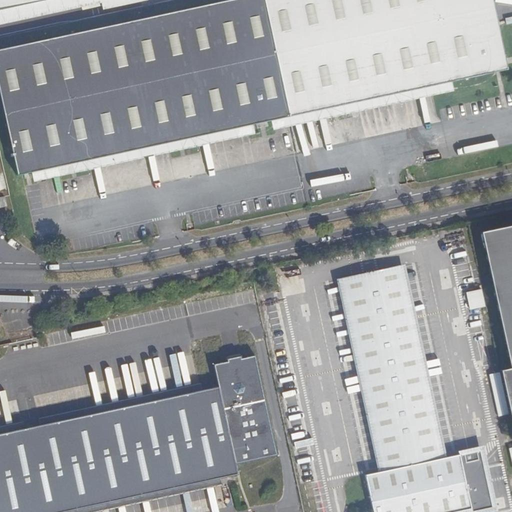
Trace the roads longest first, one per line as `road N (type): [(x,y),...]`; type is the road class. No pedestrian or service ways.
road 1 (unknown): [(502,511),(457,295),(438,253),(410,242),(316,263),(295,283),(338,511)]
road 2 (unclassified): [(11,288),(138,279),(511,199)]
road 3 (unclassified): [(511,176),(111,262),(12,264)]
road 4 (unknown): [(279,511),(289,489),(286,465),(259,333),(248,314),(0,366)]
